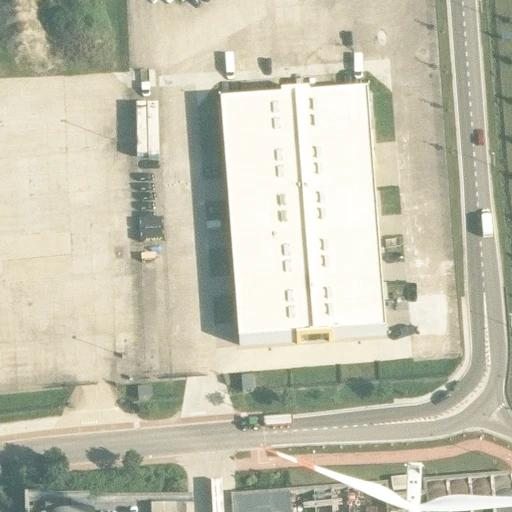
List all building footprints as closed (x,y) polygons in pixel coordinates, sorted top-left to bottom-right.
[(380,345),(367,104),(226,112),(239,352),(380,345)] [(251,380),(240,381),(242,395),(253,394),(251,380)] [(151,390),(136,391),(137,402),(152,401),(151,390)] [(446,510),(445,485),(431,485),(432,510),(446,510)] [(234,497),(234,511),(291,511),(291,495),(234,497)]
